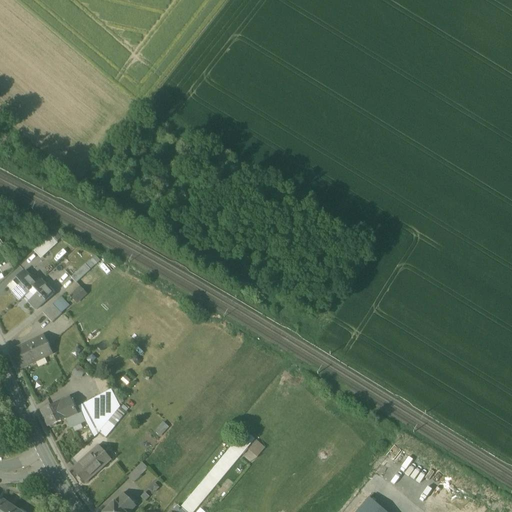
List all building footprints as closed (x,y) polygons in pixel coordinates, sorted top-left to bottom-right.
[(45,241),(35,250),(41,256),(51,246),(45,241)] [(10,263),(0,268),(3,274),(13,268),(10,263)] [(85,264),(71,277),(76,283),(90,270),(85,264)] [(81,279),(88,286),(100,276),(93,268),(81,279)] [(24,271),(8,286),(13,282),(17,287),(12,293),(19,301),(41,281),(40,280),(36,284),(24,271)] [(41,281),(19,301),(20,301),(30,291),(35,296),(29,302),(36,310),(53,294),(41,281)] [(80,287),(70,296),(76,303),(86,294),(80,287)] [(52,305),(43,314),(52,323),(61,314),(52,305)] [(43,336),(13,351),(21,369),(52,354),(43,336)] [(111,391),(78,409),(94,438),(101,431),(109,421),(117,412),(120,408),(111,391)] [(69,399),(58,404),(41,411),(48,428),(65,420),(76,415),(69,399)] [(117,412),(109,421),(115,426),(122,417),(117,412)] [(101,431),(99,433),(105,438),(115,426),(109,421),(101,431)] [(244,431),(181,509),(177,506),(172,511),(193,511),(253,439),(244,431)] [(264,448),(255,441),(248,450),(256,457),(264,448)] [(117,462),(125,471),(143,454),(134,445),(117,462)] [(98,446),(72,469),(85,484),(111,460),(98,446)] [(141,463),(127,478),(133,483),(147,469),(141,463)] [(115,490),(98,510),(99,511),(119,511),(128,502),(115,490)] [(2,502),(1,504),(0,505),(0,511),(11,511),(14,509),(2,502)]
